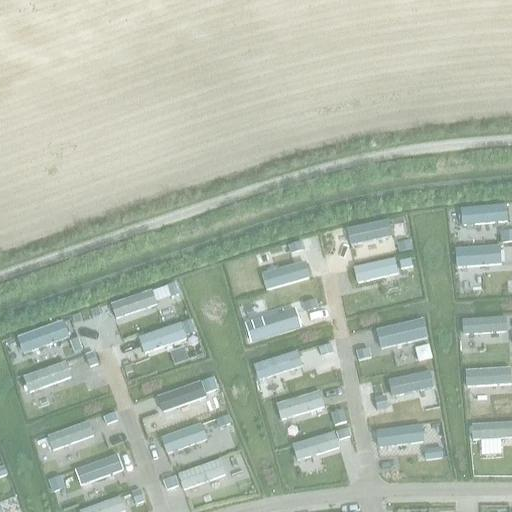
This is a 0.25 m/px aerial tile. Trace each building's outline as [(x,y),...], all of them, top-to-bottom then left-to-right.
[(507,225),(506,209),(461,213),(462,229),(507,225)] [(391,241),(388,224),(347,232),(350,248),(391,241)] [(511,245),(511,233),(501,234),(502,247),(511,245)] [(412,253),(410,243),(398,246),(400,255),(412,253)] [(303,254),(301,244),(289,247),(292,257),(303,254)] [(502,268),(500,249),(456,253),(457,272),(502,268)] [(412,270),(410,261),(400,264),(402,272),(412,270)] [(398,279),(395,263),(354,271),(358,288),(398,279)] [(309,282),(305,266),(262,277),(267,294),(309,282)] [(174,286),(166,289),(170,301),(178,298),(174,286)] [(156,309),(151,294),(111,308),(116,323),(156,309)] [(318,311),(315,302),(303,306),(306,315),(318,311)] [(101,318),(99,311),(91,313),(93,321),(101,318)] [(301,332),(295,312),(245,326),(251,346),(301,332)] [(82,325),(80,317),(73,319),(75,326),(82,325)] [(507,335),(506,321),(463,323),(464,338),(507,335)] [(191,323),(182,326),(186,339),(195,336),(191,323)] [(427,343),(422,323),(377,333),(382,353),(427,343)] [(69,343),(63,326),(17,341),(23,358),(69,343)] [(186,344),(180,328),(139,341),(144,358),(186,344)] [(82,353),(78,342),(70,344),(74,356),(82,353)] [(333,358),(331,347),(319,350),(322,360),(333,358)] [(371,361),(369,351),(356,354),(359,364),(371,361)] [(97,369),(93,355),(85,358),(90,371),(97,369)] [(301,372),(297,357),(254,369),(259,384),(301,372)] [(70,382),(65,367),(23,380),(28,396),(70,382)] [(511,389),(510,372),(466,374),(467,391),(491,390),(511,389)] [(432,393),(429,377),(390,385),(393,401),(432,393)] [(213,380),(202,384),(206,397),(217,393),(213,380)] [(205,402),(200,386),(158,401),(163,416),(205,402)] [(324,413),(319,396),(276,407),(280,424),(324,413)] [(387,412),(385,399),(375,401),(377,414),(387,412)] [(346,425),(343,413),(332,416),(335,428),(346,425)] [(118,425),(115,416),(105,420),(108,428),(118,425)] [(230,426),(227,417),(216,421),(219,430),(230,426)] [(93,441),(88,426),(47,440),(52,454),(93,441)] [(511,441),(511,426),(472,428),(473,444),(511,441)] [(206,445),(201,428),(162,442),(167,458),(206,445)] [(423,446),(421,430),(377,435),(379,451),(423,446)] [(351,440),(349,432),(337,435),(340,444),(351,440)] [(339,454),(334,437),(293,448),(297,465),(339,454)] [(442,461),(441,450),(425,452),(426,463),(442,461)] [(123,475),(117,459),(75,473),(80,490),(123,475)] [(225,481),(219,465),(179,478),(185,495),(225,481)] [(178,490),(174,479),(163,483),(166,494),(178,490)] [(64,493),(60,480),(48,483),(52,496),(64,493)] [(144,506),(140,493),(132,496),(136,509),(144,506)] [(123,511),(120,501),(85,511),(123,511)]
